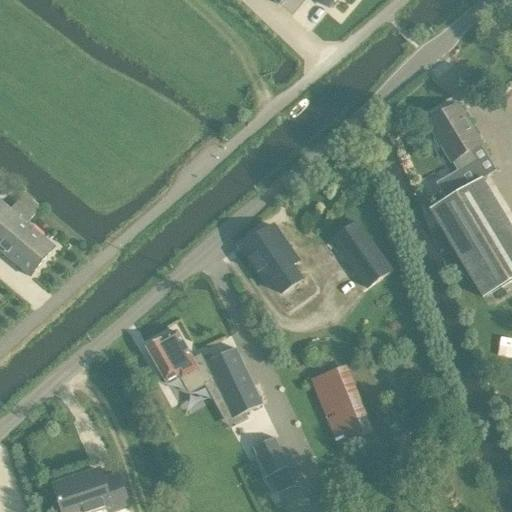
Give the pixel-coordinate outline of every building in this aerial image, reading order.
[(273,0),(279,5),(283,0),(317,0),(328,9),(335,0),(273,0)] [(471,151),(481,145),(457,106),(428,123),(452,163),(453,163),(459,173),(478,162),(471,151)] [(483,298),(511,281),(511,228),(482,180),(431,211),(483,298)] [(0,201),(0,251),(31,277),(55,248),(27,225),(40,209),(24,195),(11,211),(0,201)] [(360,221),(332,240),(367,291),(395,271),(360,221)] [(275,227),(242,250),(267,286),(273,281),(283,295),(303,281),(294,267),(299,263),(275,227)] [(150,348),(148,349),(166,384),(181,376),(182,379),(190,393),(212,381),(213,380),(214,381),(233,420),(263,406),(236,349),(206,364),(201,355),(194,359),(192,360),(177,333),(159,342),(156,341),(153,343),(150,344),(150,348)] [(346,367),(311,381),(338,449),(373,435),(346,367)] [(275,438),(253,449),(262,469),(267,478),(269,477),(286,469),(289,468),(285,459),(275,438)] [(100,471),(54,487),(62,511),(97,511),(111,507),(112,511),(130,511),(129,508),(118,475),(103,481),(100,471)]
